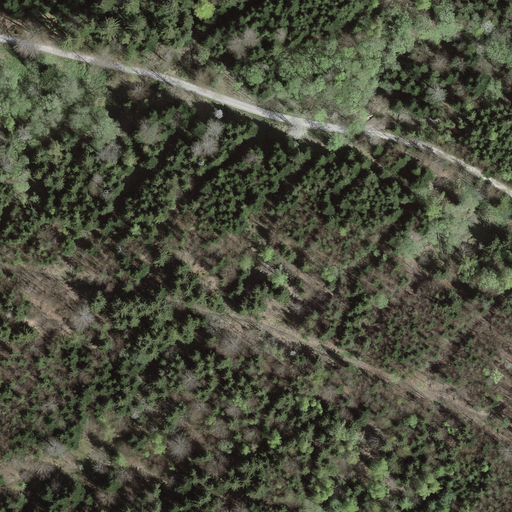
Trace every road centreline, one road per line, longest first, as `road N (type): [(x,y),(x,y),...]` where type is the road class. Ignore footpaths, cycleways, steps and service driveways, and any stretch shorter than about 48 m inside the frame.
road 1 (track): [(0,35),(346,129)]
road 2 (track): [(346,129),(430,148),(511,196)]
road 3 (track): [(346,129),(464,114),(511,92)]
